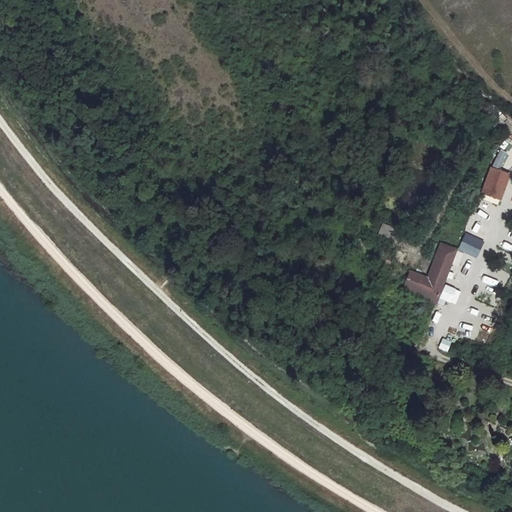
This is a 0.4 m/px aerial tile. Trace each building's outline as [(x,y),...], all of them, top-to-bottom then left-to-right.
[(506,153),(500,150),(492,166),(499,169),(506,153)] [(491,167),(490,169),(482,191),(500,198),(509,173),(491,167)] [(394,230),(382,224),(377,237),(389,242),(394,230)] [(482,242),(465,234),(458,249),(475,257),(482,242)] [(427,278),(409,271),(402,290),(435,302),(454,249),(440,244),(431,268),(430,267),(427,278)] [(450,279),(448,285),(461,288),(462,282),(450,279)] [(479,281),(475,298),(481,300),(486,283),(479,281)] [(460,292),(445,285),(439,299),(454,305),(460,292)] [(448,353),(452,342),(442,338),(438,349),(448,353)]
